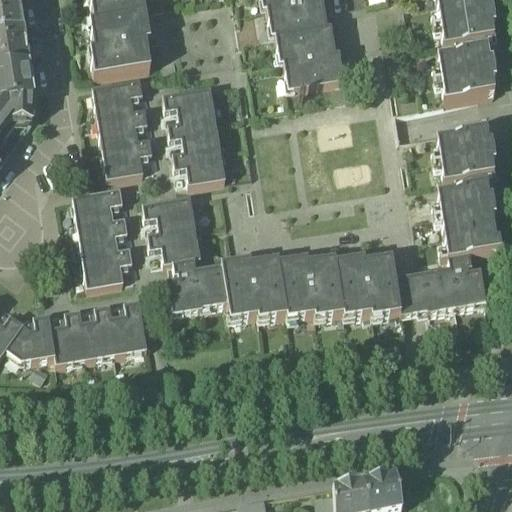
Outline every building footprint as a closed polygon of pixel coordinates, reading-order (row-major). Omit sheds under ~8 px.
[(0,0),(0,14),(17,12),(14,0),(0,0)] [(290,91),(292,102),(342,94),(338,64),(334,65),(329,38),(326,38),(321,10),(317,10),(315,0),(90,0),(91,3),(93,3),(95,11),(88,12),(91,32),(94,32),(95,40),(89,41),(92,60),(94,60),(95,68),(89,69),(92,88),(149,78),(145,51),(149,50),(141,3),(129,5),(128,0),(258,0),(260,11),(266,10),(267,18),(265,19),(268,37),(274,37),(275,45),(273,45),(276,65),(283,64),(284,72),(282,73),(284,92),(290,91)] [(442,58),(453,56),(476,52),(492,50),(483,0),(434,0),(433,0),(437,26),(445,25),(448,42),(440,44),(442,58)] [(0,52),(22,48),(17,12),(0,14),(0,52)] [(0,79),(27,75),(22,48),(0,52),(0,79)] [(453,56),(454,64),(477,60),(476,52),(453,56)] [(485,59),(477,60),(454,64),(435,67),(437,81),(446,80),(449,97),(440,98),(442,113),(492,105),(485,59)] [(0,111),(32,107),(27,75),(0,79),(0,111)] [(102,173),(105,191),(142,185),(139,169),(150,167),(148,152),(137,153),(134,139),(146,138),(143,122),(132,124),(130,110),(141,108),(138,93),(98,99),(100,112),(92,114),(95,132),(103,131),(105,142),(97,143),(100,162),(108,161),(110,171),(102,173)] [(184,180),(187,197),(224,191),(221,172),(213,174),(211,163),(219,162),(216,143),(208,144),(206,133),(214,132),(211,113),(203,114),(201,101),(161,107),(164,123),(175,121),(177,135),(166,137),(168,153),(180,151),(181,158),(182,165),(171,167),(173,182),(184,180)] [(0,142),(9,130),(31,131),(32,107),(0,111),(0,142)] [(441,195),(453,194),(476,190),(491,187),(484,141),(434,149),(436,164),(445,162),(448,180),(439,181),(441,195)] [(477,197),(476,190),(453,194),(454,201),(477,197)] [(485,196),(477,197),(454,201),(434,204),(437,218),(445,217),(448,234),(440,236),(444,262),(452,261),(453,268),(445,270),(447,282),(419,286),(425,324),(426,326),(446,322),(445,317),(454,315),(454,321),(475,318),(474,313),(484,311),(480,283),(468,285),(468,281),(471,281),(469,268),(496,264),(485,196)] [(82,281),(85,300),(122,295),(119,278),(130,277),(128,261),(116,263),(114,249),(126,247),(123,231),(112,233),(109,219),(121,217),(118,202),(79,208),(81,221),(73,222),(76,241),(84,240),(85,251),(78,252),(81,271),(88,270),(90,280),(82,281)] [(399,328),(402,328),(395,290),(393,290),(390,269),(360,273),(362,283),(354,285),(351,271),(334,273),(333,269),(304,274),(305,284),(297,286),(295,272),(277,274),(277,270),(247,275),(248,285),(240,286),(238,272),(219,275),(220,278),(195,282),(193,272),(199,271),(196,252),(188,254),(186,243),(194,242),(191,223),(183,224),(181,211),(141,217),(143,232),(155,231),(157,245),(146,247),(148,262),(160,260),(162,277),(171,276),(173,288),(177,287),(177,291),(164,293),(170,321),(180,319),(181,325),(201,321),(200,314),(208,313),(209,319),(226,316),(228,326),(239,324),(239,330),(258,327),(258,325),(266,323),(267,330),(287,326),(287,324),(295,323),(296,329),(315,326),(315,324),(323,323),(324,329),(344,326),(343,323),(352,322),(353,328),(372,325),(371,323),(380,322),(381,328),(399,325),(399,328)] [(419,286),(395,290),(402,328),(425,324),(419,286)] [(53,367),(54,375),(73,372),(72,364),(77,363),(83,362),(84,370),(103,367),(102,359),(108,359),(112,357),(114,365),(132,362),(131,354),(144,352),(138,312),(122,315),(124,326),(110,329),(108,317),(93,319),(94,331),(80,333),(79,322),(63,324),(65,336),(49,338),(47,327),(32,329),(34,341),(29,342),(9,327),(2,337),(0,335),(0,367),(4,361),(6,362),(9,358),(22,368),(22,372),(46,368),(53,367)] [(48,381),(36,373),(28,385),(40,392),(48,381)] [(399,511),(394,484),(362,490),(365,511),(399,511)] [(365,511),(362,490),(331,496),(331,504),(331,511),(365,511)]
